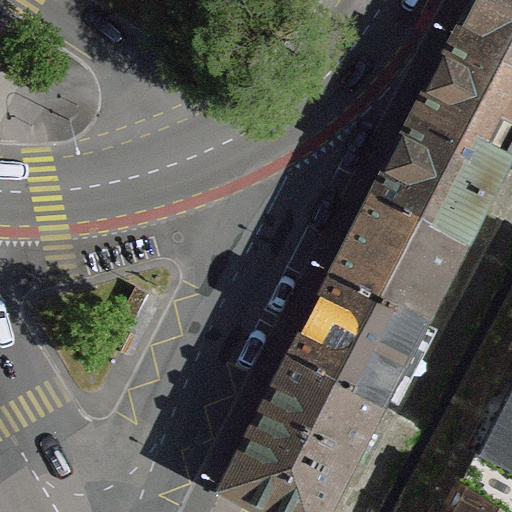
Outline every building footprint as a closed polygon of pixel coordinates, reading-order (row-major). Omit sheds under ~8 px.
[(511,0),(483,0),(463,38),(511,64),(511,0)] [(511,64),(463,38),(420,115),(511,163),(511,64)] [(511,163),(420,115),(376,196),(469,248),(511,166),(511,163)] [(376,196),(328,273),(427,328),(469,248),(376,196)] [(328,273),(286,356),(386,408),(427,328),(328,273)] [(118,321),(132,328),(150,293),(136,286),(118,321)] [(286,356),(214,484),(264,511),(330,511),(386,408),(286,356)] [(511,380),(475,447),(511,467),(511,380)] [(511,511),(511,467),(475,447),(460,480),(452,477),(434,511),(511,511)]
